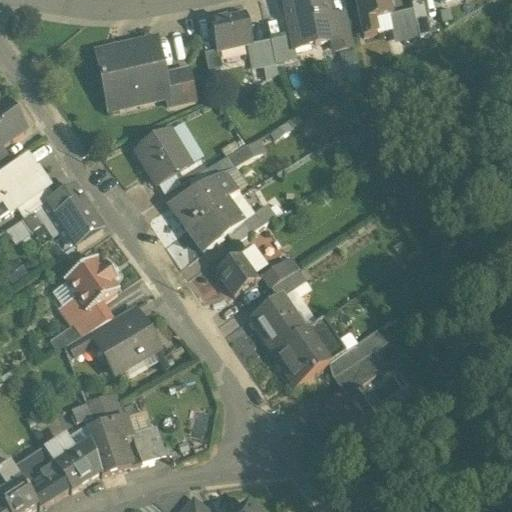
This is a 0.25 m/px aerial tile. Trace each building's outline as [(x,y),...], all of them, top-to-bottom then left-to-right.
[(387,0),(354,0),(363,39),(377,36),(373,21),(388,18),(391,18),(391,17),(387,0)] [(299,6),(285,9),(292,45),(305,42),(314,48),(332,44),(334,44),(329,21),(326,4),(300,10),(299,6)] [(413,7),(418,39),(430,37),(424,5),(413,7)] [(412,12),(396,16),(403,43),(418,39),(412,12)] [(403,43),(396,16),(391,17),(391,18),(388,18),(394,45),(403,43)] [(245,18),(209,25),(215,55),(216,55),(251,48),(245,18)] [(329,21),(334,44),(332,44),(334,53),(353,49),(346,18),(329,21)] [(154,43),(97,55),(102,79),(101,79),(101,83),(103,82),(106,100),(129,95),(132,109),(166,102),(162,79),(154,43)] [(270,44),(255,46),(261,72),(275,70),(270,44)] [(354,51),(340,54),(344,77),(358,74),(354,51)] [(215,55),(204,57),(207,75),(219,72),(216,55),(215,55)] [(187,74),(162,79),(166,102),(168,110),(194,105),(187,74)] [(0,111),(0,152),(0,151),(0,146),(9,140),(12,144),(23,136),(4,109),(2,110),(0,111)] [(189,169),(168,135),(136,154),(157,189),(175,178),(175,177),(189,169)] [(246,149),(226,162),(232,173),(253,161),(246,149)] [(175,178),(181,188),(206,174),(199,164),(175,178)] [(26,166),(0,183),(0,206),(2,205),(9,216),(16,211),(45,191),(44,190),(36,179),(35,179),(26,166)] [(219,183),(170,210),(186,233),(225,205),(232,200),(219,183)] [(102,235),(72,189),(53,201),(44,207),(52,219),(54,218),(76,252),(102,235)] [(45,191),(16,211),(23,221),(40,209),(44,207),(53,201),(45,190),(44,190),(45,191)] [(254,217),(238,195),(232,200),(225,205),(241,227),(254,217)] [(225,205),(186,233),(202,255),(241,228),(241,227),(225,205)] [(254,217),(241,227),(241,228),(248,239),(274,221),(265,209),(254,217)] [(241,228),(226,239),(233,249),(248,239),(241,228)] [(239,258),(216,274),(234,300),(257,284),(239,258)] [(101,273),(94,263),(64,283),(87,316),(100,307),(116,296),(110,286),(116,282),(106,269),(101,273)] [(279,267),(262,279),(270,292),(288,280),(279,267)] [(288,280),(270,292),(277,302),(281,300),(282,301),(292,294),(305,286),(297,274),(288,280)] [(315,328),(292,294),(282,301),(295,320),(305,335),(315,328)] [(277,302),(261,314),(266,321),(253,330),(271,357),(301,337),(291,322),(295,320),(282,301),(281,300),(277,302)] [(111,324),(100,307),(87,316),(70,327),(80,342),(90,336),(111,324)] [(133,311),(114,322),(120,333),(139,322),(133,311)] [(413,316),(398,326),(403,336),(406,334),(419,326),(413,316)] [(305,335),(295,320),(291,322),(301,337),(305,335)] [(111,324),(90,336),(97,349),(102,346),(101,344),(120,333),(114,322),(111,324)] [(120,333),(101,344),(102,346),(97,349),(114,378),(157,353),(139,322),(120,333)] [(395,322),(381,332),(390,345),(403,336),(398,326),(395,322)] [(301,337),(271,357),(276,365),(279,363),(297,390),(314,379),(313,378),(328,368),(316,350),(328,342),(317,326),(315,328),(305,335),(301,337)] [(339,359),(332,364),(332,365),(340,377),(374,355),(390,345),(381,332),(381,331),(356,348),(339,359)] [(403,336),(390,345),(398,364),(415,352),(406,334),(403,336)] [(349,337),(332,349),(339,359),(356,348),(349,337)] [(328,342),(316,350),(328,368),(332,365),(332,364),(339,359),(332,349),(328,342)] [(390,345),(374,355),(385,372),(398,364),(390,345)] [(340,377),(332,382),(340,394),(357,382),(361,389),(385,372),(374,355),(340,377)] [(355,393),(345,399),(320,417),(329,429),(323,433),(335,450),(376,422),(355,393)] [(123,421),(116,399),(108,401),(112,414),(116,424),(123,421)] [(108,401),(85,409),(90,422),(112,414),(108,401)] [(85,408),(57,420),(64,434),(90,423),(90,422),(85,409),(85,408)] [(116,424),(107,427),(109,432),(88,439),(100,477),(101,480),(129,472),(122,448),(131,445),(123,421),(116,424)] [(155,429),(132,437),(141,468),(165,459),(155,429)] [(75,456),(53,470),(69,494),(70,497),(100,477),(90,446),(75,456)] [(69,447),(47,461),(49,463),(53,470),(75,456),(69,447)] [(47,461),(42,453),(37,456),(43,466),(49,463),(47,461)] [(0,455),(0,473),(9,468),(0,455)] [(37,456),(12,472),(19,484),(20,484),(23,489),(36,481),(31,474),(43,466),(37,456)] [(9,468),(0,473),(0,483),(2,485),(6,492),(19,484),(12,472),(9,468)] [(53,470),(39,479),(46,489),(30,499),(37,510),(38,511),(40,511),(69,494),(53,470)] [(6,492),(0,496),(0,507),(3,511),(34,511),(37,510),(30,499),(23,489),(20,484),(19,484),(6,492)]
